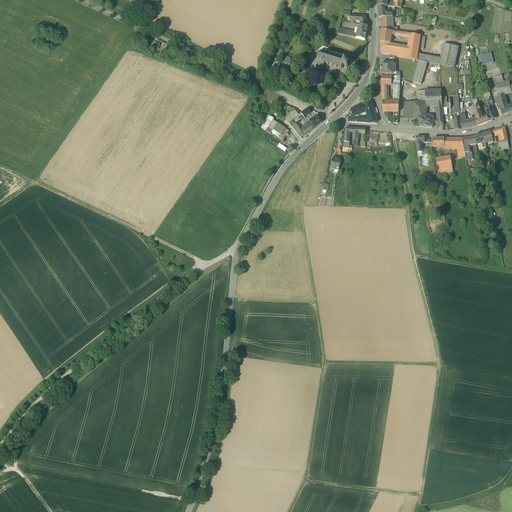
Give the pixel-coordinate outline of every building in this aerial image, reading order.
[(384,6),(378,6),(378,18),(381,18),(388,17),(388,13),(387,12),(384,12),(384,6)] [(365,17),(350,15),(349,20),(361,21),(361,25),(368,26),(365,17)] [(388,18),(388,17),(381,18),(382,26),(393,27),(393,18),(388,18)] [(357,32),(339,28),(337,34),(352,37),(353,32),(357,33),(357,32)] [(360,29),(358,28),(357,32),(357,33),(356,38),(365,40),(367,30),(360,29)] [(392,32),(382,30),(380,42),(390,43),(391,35),(392,32)] [(409,39),(408,48),(406,58),(416,60),(417,54),(418,49),(420,36),(410,35),(409,39)] [(390,43),(380,42),(381,53),(388,55),(394,56),(398,57),(406,58),(408,48),(390,44),(390,43)] [(440,59),(439,65),(440,65),(440,64),(454,67),(458,48),(443,45),(440,59)] [(329,49),(323,47),(321,52),(321,53),(319,54),(318,53),(318,54),(319,55),(318,57),(317,56),(317,57),(318,57),(319,59),(318,60),(319,61),(318,64),(323,66),(324,64),(324,63),(328,64),(328,65),(329,65),(332,66),(332,67),(333,67),(333,66),(336,67),(336,68),(337,68),(337,67),(341,69),(340,70),(341,70),(341,69),(342,69),(342,68),(343,69),(344,68),(343,67),(344,66),(347,67),(346,68),(347,69),(348,68),(349,68),(349,67),(348,67),(349,64),(350,64),(350,63),(349,63),(350,63),(349,63),(350,62),(349,61),(348,60),(347,60),(346,61),(346,60),(346,59),(345,59),(345,58),(345,57),(344,58),(341,57),(341,56),(340,56),(340,57),(336,56),(337,55),(336,55),(336,56),(332,55),(333,54),(328,52),(329,49)] [(490,53),(480,56),(482,66),(491,63),(490,59),(491,59),(490,53)] [(440,59),(417,54),(416,60),(439,65),(440,59)] [(418,63),(412,82),(419,84),(424,65),(418,63)] [(393,64),(381,64),(381,68),(381,71),(381,75),(393,75),(393,64)] [(391,77),(381,76),(381,77),(381,85),(382,85),(386,85),(391,85),(391,77)] [(501,76),(492,78),(494,85),(503,83),(502,78),(501,76)] [(400,77),(395,77),(391,77),(391,85),(393,85),(400,86),(400,79),(401,79),(401,77),(400,77)] [(503,83),(494,85),(498,97),(502,96),(511,94),(510,88),(509,81),(503,83)] [(442,103),(441,91),(425,91),(425,97),(426,107),(436,107),(442,107),(442,103)] [(498,97),(494,99),(496,104),(498,106),(499,106),(504,103),(504,101),(502,96),(498,97)] [(425,97),(417,98),(418,102),(414,102),(412,118),(420,118),(424,118),(425,117),(425,116),(426,107),(425,97)] [(393,101),(392,101),(388,101),(387,101),(382,102),(384,112),(389,122),(398,123),(399,101),(393,101)] [(414,102),(405,102),(404,117),(412,118),(414,102)] [(371,103),(364,105),(366,112),(368,118),(368,119),(376,117),(371,103)] [(504,103),(499,106),(502,116),(509,113),(507,107),(505,103),(504,103)] [(364,105),(351,109),(352,114),(356,115),(366,112),(364,105)] [(478,106),(473,107),(475,114),(476,119),(478,126),(484,124),(483,119),(480,112),(480,111),(478,106)] [(301,113),(304,118),(311,113),(307,108),(301,113)] [(492,108),(488,110),(486,111),(488,116),(490,121),(496,119),(492,108)] [(291,120),(298,115),(294,110),(285,117),(292,127),(295,125),(291,120)] [(317,115),(309,121),(315,128),(322,122),(317,115)] [(426,117),(425,117),(424,118),(420,118),(419,126),(432,127),(433,127),(433,123),(433,118),(426,117)] [(273,120),(265,131),(270,134),(273,130),(278,123),(273,120)] [(309,121),(302,127),(307,133),(315,128),(309,121)] [(464,122),(461,122),(462,130),(471,128),(469,121),(464,122)] [(302,127),(299,122),(295,125),(301,134),(303,136),(307,133),(302,127)] [(289,131),(278,123),(273,130),(281,135),(280,137),(283,139),(289,131)] [(301,134),(295,125),(292,127),(298,136),(301,134)] [(354,128),(345,128),(344,138),(344,141),(348,141),(349,141),(349,132),(353,133),(354,128)] [(505,128),(495,131),(496,135),(500,134),(502,142),(498,143),(500,150),(504,149),(504,150),(509,149),(505,128)] [(490,132),(483,134),(485,143),(488,142),(493,141),(492,137),(490,132)] [(483,134),(474,137),(475,145),(482,143),(485,143),(483,134)] [(430,136),(428,136),(428,141),(429,141),(429,148),(421,149),(422,152),(433,150),(432,147),(433,147),(433,138),(430,138),(430,136)] [(424,137),(416,137),(416,141),(417,153),(422,152),(421,149),(421,143),(425,143),(424,142),(424,137)] [(444,138),(433,138),(433,147),(433,148),(444,148),(444,139),(444,138)] [(469,138),(462,139),(464,149),(464,151),(469,150),(469,147),(469,146),(471,146),(469,138)] [(462,139),(449,139),(449,147),(449,148),(464,149),(462,139)] [(348,141),(344,141),(342,150),(352,151),(352,146),(350,146),(350,148),(348,148),(348,141)] [(470,152),(465,154),(466,161),(473,159),(472,153),(470,153),(470,152)] [(450,157),(436,160),(437,168),(452,166),(450,157)] [(341,159),(332,158),(332,162),(331,162),(331,163),(330,169),(339,170),(341,159)] [(452,166),(437,168),(438,174),(453,172),(452,166)]
